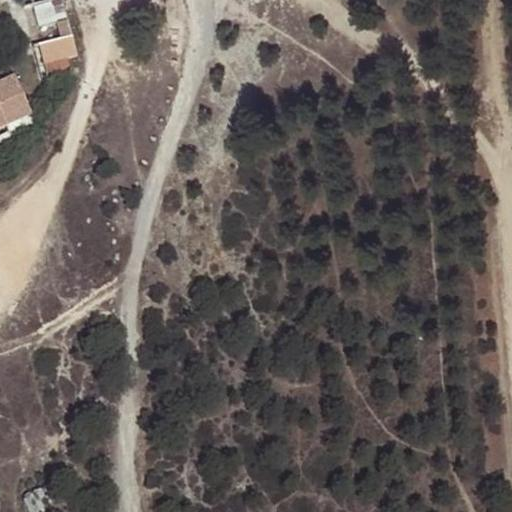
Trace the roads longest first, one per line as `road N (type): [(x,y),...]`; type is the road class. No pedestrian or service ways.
road 1 (track): [(205,0),(205,40),(132,272),(132,511)]
road 2 (track): [(511,329),(501,170),(401,48),(314,0)]
road 3 (track): [(112,0),(113,17),(54,183),(0,236)]
road 4 (track): [(501,170),(486,0)]
